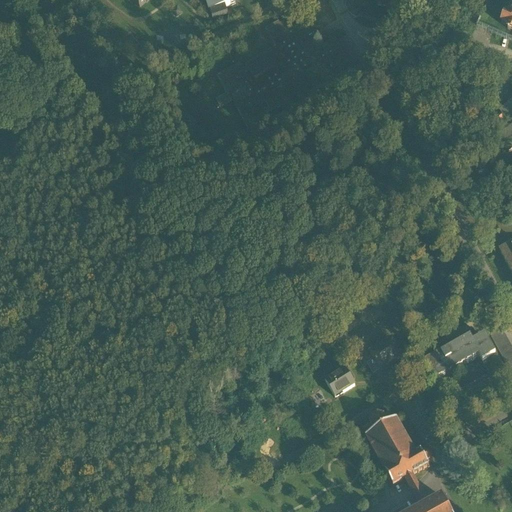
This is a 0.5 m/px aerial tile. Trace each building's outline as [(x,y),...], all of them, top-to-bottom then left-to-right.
[(206,0),(210,11),(225,6),(235,2),(234,0),(206,0)] [(409,0),(377,0),(377,3),(377,5),(386,6),(385,12),(399,14),(400,8),(409,9),(409,0)] [(511,0),(511,3),(508,13),(504,11),(500,21),(508,24),(507,27),(511,29),(511,0)] [(225,6),(210,11),(212,18),(227,13),(225,6)] [(237,107),(250,131),(256,128),(252,121),(267,113),(267,114),(268,114),(267,112),(265,108),(262,102),(261,100),(264,98),(265,100),(269,106),(271,110),(271,109),(271,108),(277,105),(278,106),(280,105),(279,104),(285,101),(285,102),(286,101),(284,98),(296,92),(297,92),(299,97),(300,96),(299,95),(312,89),(312,90),(313,89),(310,84),(322,78),(322,79),(325,83),(325,82),(325,81),(337,75),(337,76),(338,75),(335,70),(347,64),(348,65),(348,64),(341,51),(342,50),(341,49),(341,50),(338,45),(339,45),(335,38),(335,39),(316,50),(315,49),(312,44),(302,49),(296,39),(307,34),(298,18),(288,24),(287,22),(294,18),(291,13),(284,17),(286,19),(279,23),(278,21),(265,28),(266,28),(267,28),(277,46),(246,63),(246,62),(245,63),(246,65),(248,68),(244,70),(243,68),(242,68),(239,62),(217,74),(217,75),(220,73),(223,79),(220,81),(221,81),(225,87),(224,88),(225,90),(226,89),(229,95),(228,95),(228,96),(231,94),(234,98),(238,106),(237,107)] [(275,46),(246,62),(246,63),(277,46),(267,28),(266,28),(275,46)] [(312,44),(307,34),(296,39),(302,49),(312,44)] [(335,38),(315,49),(316,50),(335,39),(335,38)] [(349,64),(342,50),(341,51),(348,64),(349,64)] [(340,69),(348,65),(347,64),(335,70),(338,75),(337,76),(337,75),(325,81),(325,82),(333,78),(339,88),(341,88),(339,83),(343,80),(346,85),(348,84),(340,69)] [(314,83),(322,79),(322,78),(310,84),(313,89),(312,90),(312,89),(299,95),(300,96),(308,92),(314,102),(316,101),(313,97),(318,94),(321,99),(322,98),(314,83)] [(233,99),(237,107),(238,106),(234,98),(231,94),(228,96),(228,95),(229,95),(226,89),(225,90),(226,91),(215,97),(216,99),(221,97),(224,101),(219,104),(220,106),(233,99)] [(289,97),(297,92),(296,92),(284,98),(286,101),(285,102),(285,101),(279,104),(280,105),(281,104),(287,114),(289,113),(286,109),(291,106),(294,111),(296,110),(289,97)] [(511,100),(501,110),(502,111),(498,114),(501,117),(505,115),(511,123),(511,126),(506,131),(505,131),(497,137),(508,151),(511,147),(511,100)] [(258,119),(267,114),(267,113),(252,121),(256,128),(261,125),(258,119)] [(511,243),(511,242),(499,249),(511,271),(511,243)] [(490,335),(511,374),(511,348),(501,329),(490,335)] [(432,382),(439,379),(450,372),(479,357),(482,363),(495,357),(484,338),(473,344),(470,339),(441,355),(439,352),(434,355),(435,358),(423,365),(432,382)] [(353,340),(349,342),(354,353),(359,350),(353,340)] [(374,360),(380,371),(402,358),(391,341),(370,354),(374,360)] [(495,357),(482,363),(489,376),(460,391),(450,372),(439,379),(439,380),(441,379),(443,383),(442,384),(452,402),(447,404),(455,418),(456,417),(455,415),(498,392),(499,393),(500,393),(496,386),(508,379),(505,373),(504,373),(495,357)] [(373,375),(380,371),(374,360),(366,365),(373,375)] [(325,382),(335,398),(355,386),(344,369),(339,372),(339,373),(325,382)] [(455,415),(456,417),(499,393),(498,392),(455,415)] [(365,436),(393,486),(405,480),(412,476),(429,466),(428,464),(431,462),(432,458),(430,453),(425,452),(422,454),(420,451),(416,454),(396,419),(393,421),(389,414),(384,417),(384,416),(377,414),(371,418),(370,424),(370,425),(363,429),(367,436),(365,436)] [(405,480),(419,506),(426,502),(424,499),(425,499),(412,476),(405,480)] [(449,511),(448,511),(446,511),(439,499),(435,501),(432,495),(425,499),(424,499),(426,502),(419,506),(421,509),(415,511),(449,511)] [(446,511),(448,511),(442,498),(439,499),(446,511)]
